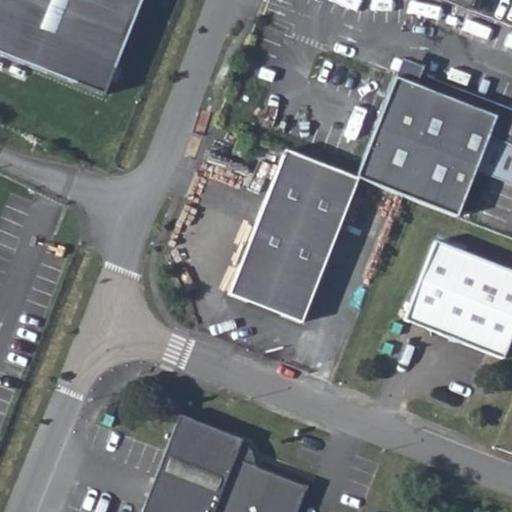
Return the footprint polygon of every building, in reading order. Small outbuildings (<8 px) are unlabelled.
[(137,0),(0,0),(0,52),(102,92),(137,0)] [(397,59),(389,78),(491,117),(495,105),(414,75),(418,68),(397,59)] [(352,180),(450,218),(483,137),(511,148),(511,112),(495,105),(491,117),(389,78),(350,179),(352,180)] [(246,141),(235,137),(227,155),(239,159),(246,141)] [(350,179),(279,151),(223,296),(242,303),(244,298),(278,311),(276,317),(296,324),(352,180),(350,179)] [(511,322),(511,272),(429,240),(397,320),(497,360),(511,322)] [(244,298),(242,303),(276,317),(278,311),(244,298)] [(240,439),(181,414),(147,511),(294,511),(305,486),(250,464),(251,455),(247,446),(240,439)]
